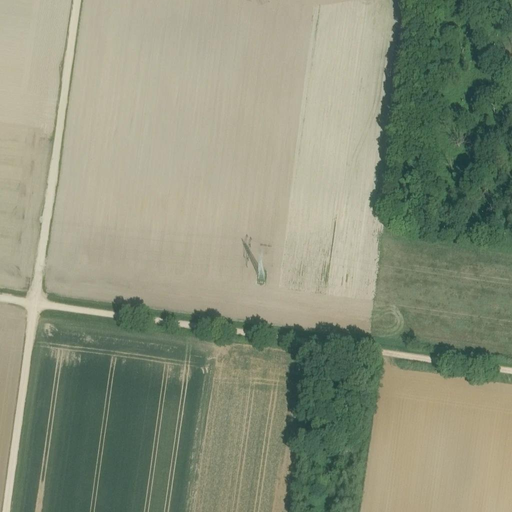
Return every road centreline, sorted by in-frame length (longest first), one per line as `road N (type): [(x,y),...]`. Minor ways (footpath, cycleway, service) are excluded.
road 1 (track): [(34,303),(511,371)]
road 2 (track): [(34,303),(82,0)]
road 3 (track): [(5,511),(34,303)]
